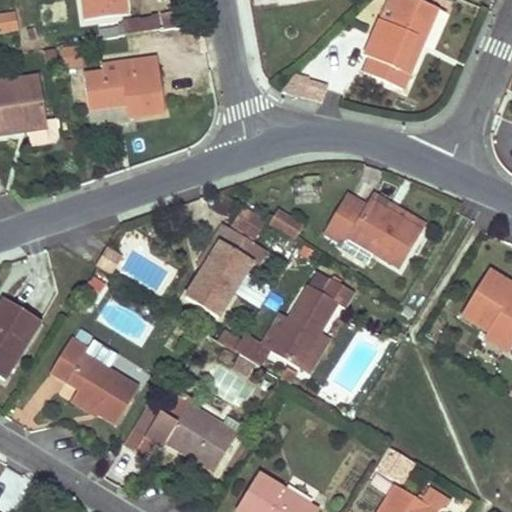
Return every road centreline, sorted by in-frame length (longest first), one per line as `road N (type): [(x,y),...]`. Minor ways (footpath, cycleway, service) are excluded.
road 1 (residential): [(0,238),(252,155)]
road 2 (residential): [(252,155),(335,135),(386,144),(448,173)]
road 3 (residential): [(448,173),(511,23)]
road 4 (residential): [(252,155),(224,0)]
road 5 (residential): [(117,511),(0,439)]
